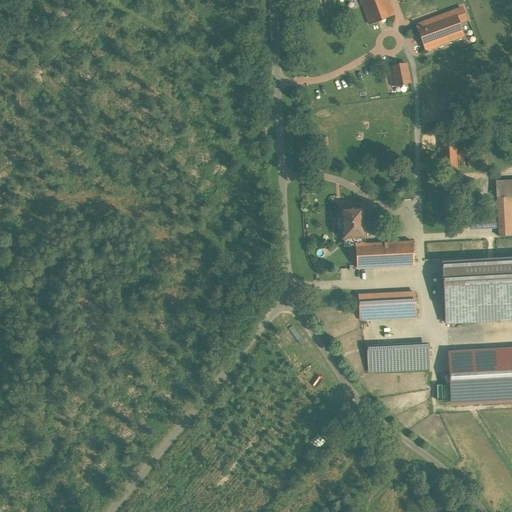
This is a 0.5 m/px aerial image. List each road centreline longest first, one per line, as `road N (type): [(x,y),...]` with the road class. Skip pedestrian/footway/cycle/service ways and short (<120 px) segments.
road 1 (unclassified): [(271,0),(288,296)]
road 2 (unclassified): [(288,296),(352,394),(480,511)]
road 3 (unclassified): [(111,511),(288,296)]
